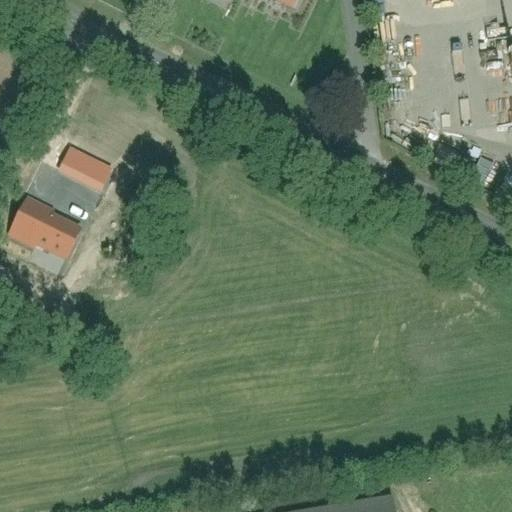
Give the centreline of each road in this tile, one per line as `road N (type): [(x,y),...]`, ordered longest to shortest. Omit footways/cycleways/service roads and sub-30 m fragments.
road 1 (secondary): [(511,242),(31,0)]
road 2 (unknown): [(329,0),(342,156)]
